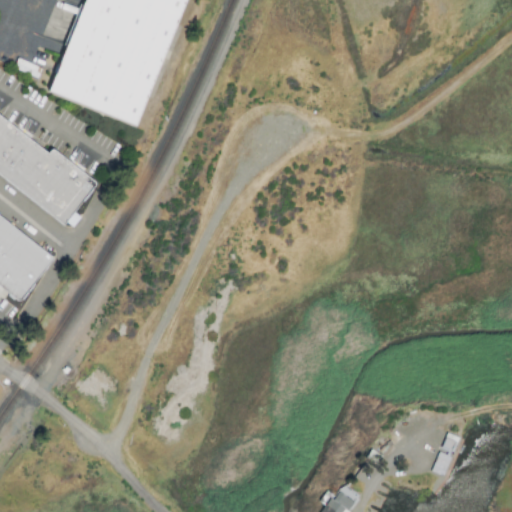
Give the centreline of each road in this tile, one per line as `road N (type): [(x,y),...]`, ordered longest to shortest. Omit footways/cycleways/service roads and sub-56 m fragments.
road 1 (track): [(146,357),(236,181),(284,136),(373,136)]
road 2 (residential): [(0,369),(27,383),(164,511)]
road 3 (track): [(373,136),(415,115),(511,40)]
road 4 (residential): [(358,511),(396,453),(469,414)]
